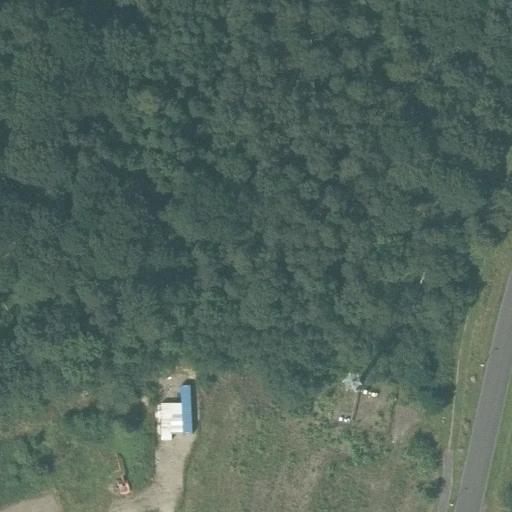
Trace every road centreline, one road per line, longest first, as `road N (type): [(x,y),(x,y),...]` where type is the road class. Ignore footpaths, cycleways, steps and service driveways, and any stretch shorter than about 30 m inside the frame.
road 1 (track): [(142,0),(216,19),(315,25),(511,75)]
road 2 (unclassified): [(466,511),(511,308)]
